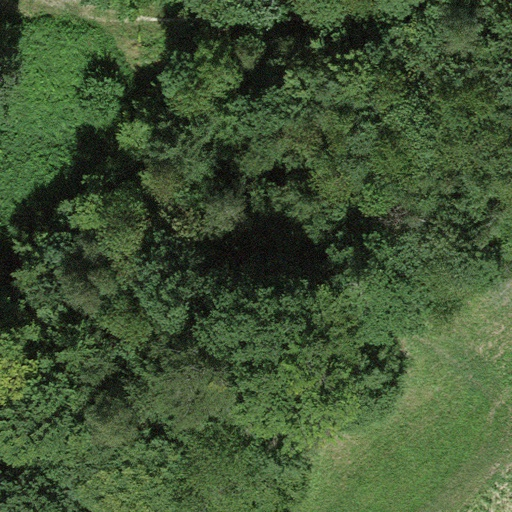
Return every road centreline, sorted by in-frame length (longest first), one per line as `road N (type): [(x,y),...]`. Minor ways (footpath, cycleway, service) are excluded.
road 1 (track): [(459,361),(254,205),(32,0)]
road 2 (track): [(496,0),(293,22),(151,24),(44,0)]
